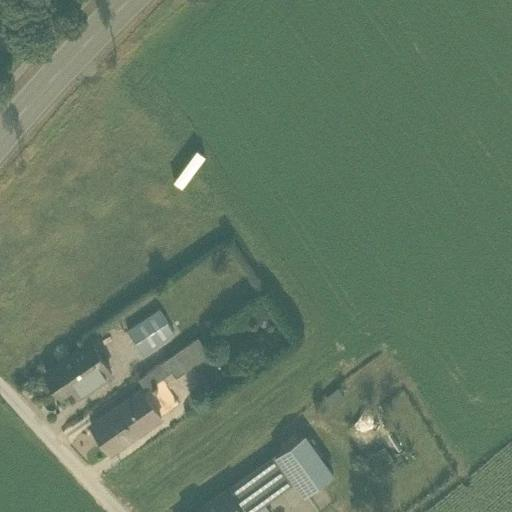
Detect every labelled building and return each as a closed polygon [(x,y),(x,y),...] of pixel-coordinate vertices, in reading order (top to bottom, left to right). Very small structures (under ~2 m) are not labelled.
[(124,326),(141,352),(169,333),(152,307),(124,326)] [(138,378),(148,392),(173,374),(177,380),(211,356),(197,337),(174,353),(138,378)] [(62,396),(78,385),(90,377),(89,375),(105,364),(92,345),(75,356),(73,354),(46,372),(62,396)] [(111,372),(105,364),(89,375),(90,377),(78,385),(84,394),(97,386),(95,383),(111,372)] [(91,425),(109,453),(160,419),(142,391),(91,425)] [(304,433),(276,454),(294,479),(305,494),(333,473),(304,433)] [(384,445),(364,458),(372,472),(393,460),(384,445)] [(263,501),(294,479),(276,454),(275,453),(245,476),(263,501)] [(254,508),(263,501),(245,476),(226,489),(242,511),(251,511),(249,510),(253,507),(254,508)] [(242,511),(226,489),(194,511),(242,511)]
